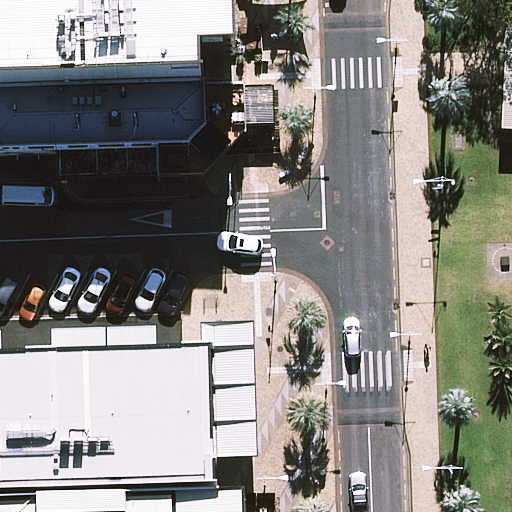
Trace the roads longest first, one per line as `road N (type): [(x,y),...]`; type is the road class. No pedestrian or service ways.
road 1 (residential): [(363,216),(0,232)]
road 2 (unclassified): [(373,511),(363,216)]
road 3 (residential): [(363,216),(354,0)]
